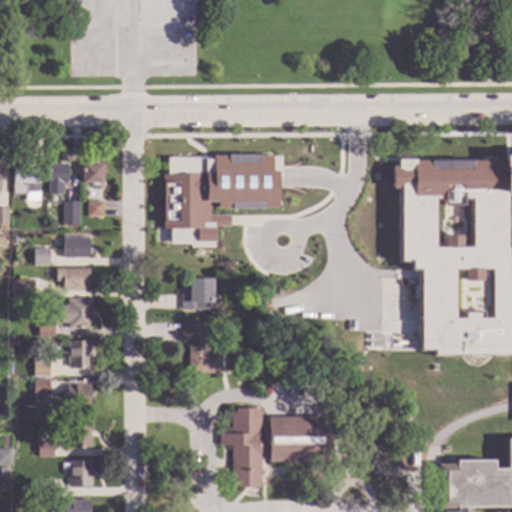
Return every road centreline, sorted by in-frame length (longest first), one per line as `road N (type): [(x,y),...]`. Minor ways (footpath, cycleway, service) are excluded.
road 1 (secondary): [(511,109),(0,114)]
road 2 (residential): [(133,511),(130,113)]
